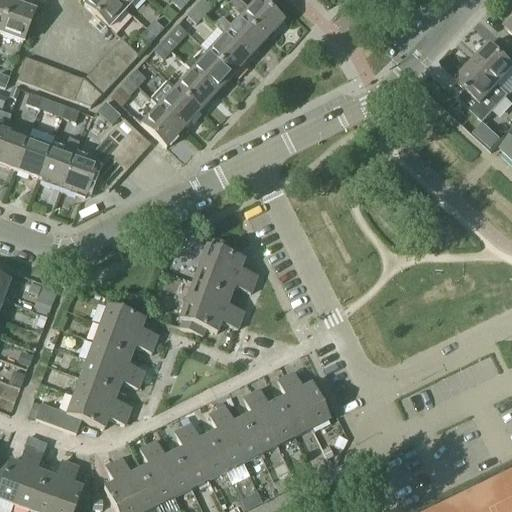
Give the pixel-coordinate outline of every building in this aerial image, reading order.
[(0,0),(0,31),(10,4),(0,0)] [(89,0),(83,7),(108,30),(125,12),(112,0),(89,0)] [(112,0),(125,12),(136,0),(112,0)] [(180,12),(188,4),(184,0),(174,0),(171,3),(180,12)] [(241,19),(265,42),(283,23),(258,0),(248,11),(236,0),(233,0),(227,7),(240,19),(241,19)] [(194,9),(203,17),(211,9),(202,1),(194,9)] [(10,4),(0,31),(0,36),(22,45),(34,13),(10,4)] [(195,26),(203,17),(194,9),(186,18),(195,26)] [(249,60),(265,42),(241,19),(240,19),(232,29),(222,20),(214,29),(224,38),(224,37),(249,60)] [(145,31),(155,39),(163,31),(154,22),(145,31)] [(161,45),(169,53),(187,35),(178,28),(170,36),(169,36),(161,45)] [(147,48),(155,39),(145,31),(138,39),(147,48)] [(232,78),(249,60),(224,37),(224,38),(208,55),(232,78)] [(490,46),(473,65),(498,89),(511,73),(511,52),(507,48),(508,47),(500,40),(492,48),(490,46)] [(112,51),(130,68),(139,58),(121,42),(112,51)] [(162,61),(169,53),(161,45),(153,53),(162,61)] [(121,78),(130,68),(112,51),(103,61),(121,78)] [(191,73),(215,96),(232,78),(208,55),(196,67),(190,61),(183,68),(190,73),(191,73)] [(28,87),(36,64),(25,60),(17,83),(28,87)] [(112,87),(121,78),(103,61),(94,69),(112,87)] [(39,91),(48,68),(36,64),(28,87),(39,91)] [(458,101),(478,120),(483,124),(508,98),(498,89),(473,65),(457,82),(467,92),(458,101)] [(51,95),(59,73),(48,68),(39,91),(51,95)] [(101,98),(112,87),(94,69),(83,81),(101,98)] [(127,81),(136,89),(144,80),(136,72),(127,81)] [(62,100),(70,77),(59,73),(51,95),(62,100)] [(199,114),(215,96),(191,73),(190,73),(174,91),(199,114)] [(0,89),(4,91),(9,79),(0,75),(0,89)] [(74,104),(81,81),(70,77),(62,100),(74,104)] [(101,98),(83,81),(81,81),(74,104),(90,110),(101,98)] [(129,98),(136,89),(127,81),(120,89),(129,98)] [(149,102),(157,109),(182,132),(199,114),(174,91),(173,91),(165,84),(149,102)] [(25,106),(38,111),(42,100),(29,95),(25,106)] [(42,100),(38,111),(51,116),(51,117),(60,120),(61,120),(65,109),(55,105),(42,100)] [(65,109),(61,120),(74,125),(78,114),(65,109)] [(166,149),(182,132),(157,109),(141,126),(166,149)] [(124,140),(141,157),(151,147),(123,121),(114,131),(124,140)] [(37,181),(49,150),(53,138),(30,130),(27,141),(15,173),(37,181)] [(98,168),(106,159),(115,149),(124,140),(114,131),(106,140),(85,163),(74,159),(72,158),(60,189),(85,199),(90,187),(107,193),(116,184),(98,168)] [(0,167),(15,173),(27,141),(3,133),(0,141),(0,167)] [(491,133),(482,143),(490,151),(500,141),(491,133)] [(133,166),(141,157),(124,140),(115,149),(133,166)] [(49,150),(37,181),(60,189),(72,158),(74,159),(79,145),(68,141),(63,155),(49,150)] [(511,161),(511,141),(502,152),(511,161)] [(124,175),(133,166),(115,149),(106,159),(124,175)] [(116,184),(124,175),(106,159),(98,168),(116,184)] [(192,286),(230,300),(234,290),(251,296),(257,279),(241,273),(245,263),(233,259),(236,251),(213,242),(210,250),(207,248),(192,286)] [(0,301),(3,302),(10,284),(0,279),(0,301)] [(227,309),(230,300),(192,286),(179,322),(183,323),(180,331),(202,340),(205,332),(217,336),(220,327),(237,333),(243,315),(227,309)] [(48,315),(55,295),(31,287),(28,296),(37,299),(34,310),(48,315)] [(99,327),(155,348),(158,339),(141,333),(145,323),(106,308),(99,327)] [(151,356),(155,348),(99,327),(93,345),(131,359),(135,350),(151,356)] [(128,369),(131,359),(93,345),(86,363),(141,384),(144,375),(128,369)] [(31,359),(24,356),(20,365),(28,368),(31,359)] [(138,392),(141,384),(86,363),(79,381),(118,395),(121,386),(138,392)] [(25,378),(14,374),(10,385),(20,389),(25,378)] [(285,380),(311,432),(329,423),(311,387),(302,392),(294,376),(285,380)] [(294,441),(311,432),(285,380),(277,384),(285,400),(276,404),(294,441)] [(115,404),(118,395),(79,381),(73,399),(128,420),(131,411),(115,404)] [(294,441),(276,404),(267,408),(260,393),(251,398),(277,449),(294,441)] [(260,458),(277,449),(251,398),(242,402),(250,417),(242,422),(260,458)] [(125,428),(128,420),(73,399),(66,416),(41,406),(35,422),(76,437),(81,423),(105,431),(108,422),(125,428)] [(260,458),(242,422),(233,426),(225,410),(216,414),(243,466),(260,458)] [(225,475),(243,466),(216,414),(208,418),(216,434),(207,439),(225,475)] [(225,475),(207,439),(198,444),(190,427),(182,432),(208,484),(225,475)] [(190,493),(208,484),(182,432),(174,435),(182,452),(173,457),(190,493)] [(35,454),(38,444),(39,443),(29,440),(25,451),(26,451),(29,452),(34,454),(35,454)] [(44,458),(47,448),(38,444),(35,454),(44,458)] [(190,493),(173,457),(165,461),(156,444),(148,449),(174,501),(190,493)] [(157,510),(174,501),(148,449),(139,453),(147,469),(138,473),(157,510)] [(0,504),(13,509),(34,454),(29,452),(26,451),(19,468),(9,464),(0,488),(0,504)] [(21,511),(32,511),(46,478),(37,475),(44,458),(35,454),(34,454),(13,509),(21,511)] [(151,511),(157,510),(138,473),(130,478),(122,462),(114,466),(136,511),(151,511)] [(53,511),(70,468),(61,464),(55,481),(46,478),(32,511),(53,511)] [(114,511),(136,511),(114,466),(105,470),(113,486),(104,491),(114,511)] [(70,468),(53,511),(75,511),(83,492),(73,488),(79,471),(70,468)] [(279,497),(287,493),(282,482),(274,486),(279,497)] [(248,511),(249,511),(261,507),(255,496),(244,502),(248,511)]
